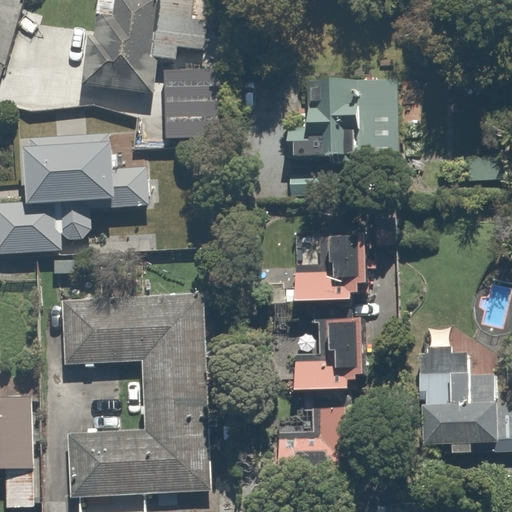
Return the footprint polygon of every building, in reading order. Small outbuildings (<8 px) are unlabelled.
[(106,0),(101,37),(95,36),(88,87),(164,98),(169,67),(187,69),(197,0),(106,0)] [(231,85),(178,74),(171,110),(223,121),(231,85)] [(407,88),(313,83),(311,111),(294,110),(291,162),(295,162),(294,187),(402,192),(407,88)] [(108,241),(106,212),(162,208),(159,166),(128,168),(127,149),(116,150),(115,131),(33,137),(37,199),(0,201),(0,260),(70,256),(69,244),(108,241)] [(322,319),(392,317),(390,246),(414,245),(413,221),(378,222),(378,232),(336,233),(337,268),(307,269),(308,320),(322,319)] [(210,496),(203,297),(64,302),(66,364),(141,361),(144,428),(69,431),(72,501),(210,496)] [(392,317),(322,319),(323,333),(327,333),(328,360),(301,361),(302,399),(394,396),(392,317)] [(475,348),(424,348),(424,452),(511,451),(511,405),(510,406),(511,377),(475,377),(475,348)] [(5,350),(0,350),(0,472),(13,473),(12,511),(43,511),(44,400),(5,400),(5,350)] [(369,409),(329,408),(328,437),(289,436),(288,472),(367,475),(369,409)]
